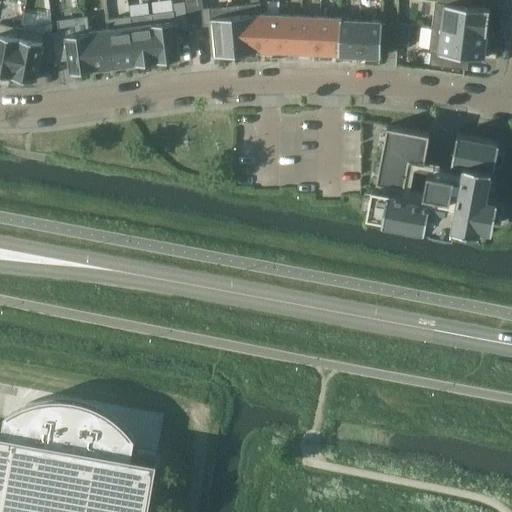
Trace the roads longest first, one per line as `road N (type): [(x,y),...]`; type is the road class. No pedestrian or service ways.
road 1 (secondary): [(511,345),(15,256)]
road 2 (residential): [(0,112),(283,78),(388,85)]
road 3 (residential): [(388,85),(510,108),(511,96)]
